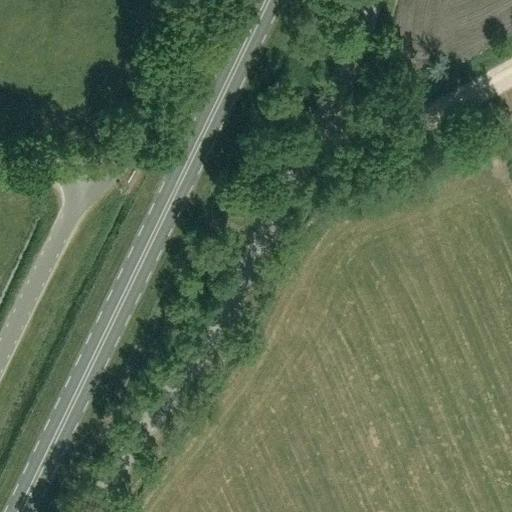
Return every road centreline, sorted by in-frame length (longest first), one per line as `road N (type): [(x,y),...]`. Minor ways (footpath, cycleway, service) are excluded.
road 1 (unclassified): [(92,511),(268,234),(371,0)]
road 2 (primary): [(20,511),(266,0)]
road 3 (unclassified): [(95,183),(130,147),(201,0)]
road 4 (track): [(322,119),(383,130),(419,126),(511,78)]
road 5 (unclassified): [(95,183),(76,203),(0,354)]
